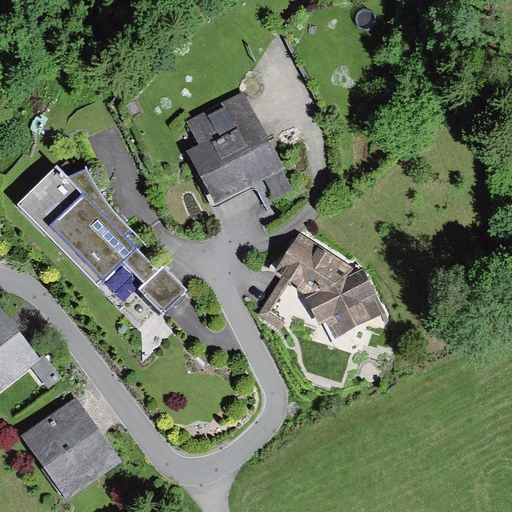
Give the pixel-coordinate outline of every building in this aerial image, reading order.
[(300,10),(280,38),(323,119),(349,104),(300,10)] [(201,146),(187,153),(215,208),(256,187),(267,208),(293,194),(243,95),(189,123),(201,146)] [(57,169),(19,207),(102,283),(123,264),(144,285),(158,271),(142,254),(148,248),(103,198),(87,170),(68,180),(57,169)] [(358,272),(300,234),(274,275),(282,280),(304,294),(308,297),(305,299),(319,326),(326,324),(336,340),(385,313),(362,270),(358,272)] [(188,291),(164,266),(158,271),(144,285),(138,290),(162,316),(188,291)] [(0,307),(0,395),(31,370),(43,361),(0,307)] [(45,359),(43,361),(31,370),(48,391),(62,380),(45,359)] [(76,400),(22,437),(66,501),(120,463),(76,400)]
